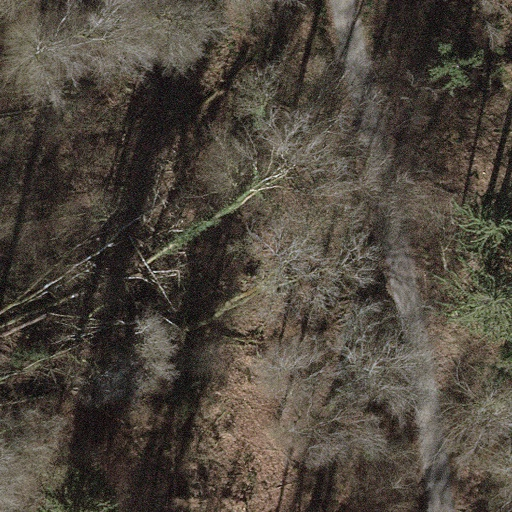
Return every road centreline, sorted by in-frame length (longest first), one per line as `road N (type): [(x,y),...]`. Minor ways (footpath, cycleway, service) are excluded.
road 1 (track): [(258,0),(105,511)]
road 2 (track): [(437,511),(410,292),(344,0)]
